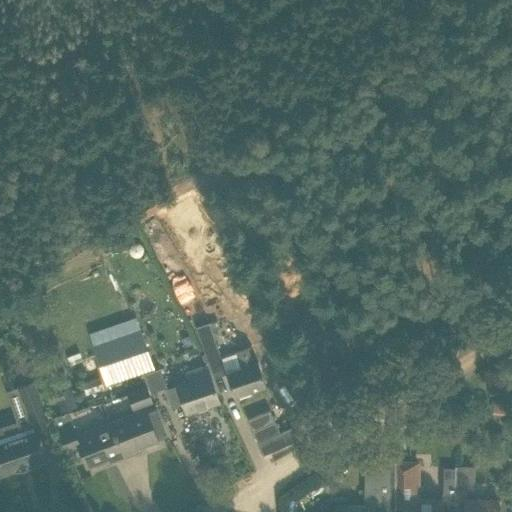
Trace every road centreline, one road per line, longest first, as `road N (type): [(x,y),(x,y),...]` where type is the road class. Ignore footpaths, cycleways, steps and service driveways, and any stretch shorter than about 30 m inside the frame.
road 1 (track): [(376,417),(511,328)]
road 2 (unclassified): [(265,484),(376,417)]
